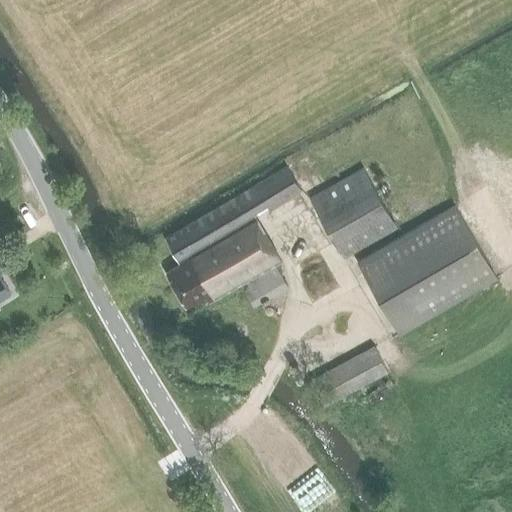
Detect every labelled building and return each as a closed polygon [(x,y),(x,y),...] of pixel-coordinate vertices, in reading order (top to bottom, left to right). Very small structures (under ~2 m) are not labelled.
[(267,212),(300,192),(286,167),(164,239),(179,265),(165,273),(185,307),(210,294),(213,300),(280,264),(254,221),(255,216),(266,210),(267,212)] [(343,260),(397,229),(363,169),(309,200),(343,260)] [(497,279),(455,204),(356,261),(399,335),(497,279)] [(288,287),(276,267),(241,287),(253,308),(288,287)] [(0,301),(10,295),(0,279),(0,301)] [(478,301),(444,314),(452,334),(486,321),(478,301)] [(388,372),(374,346),(316,377),(330,403),(388,372)]
